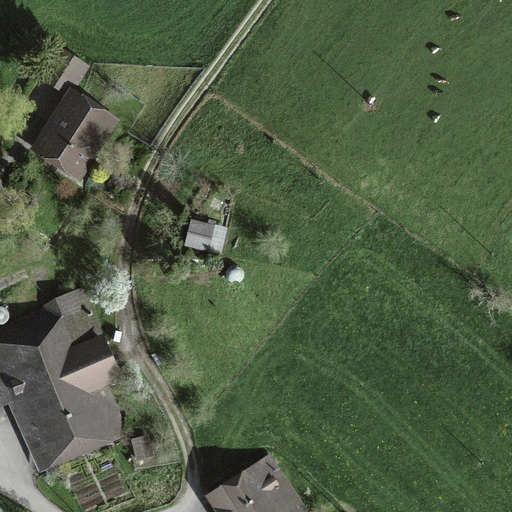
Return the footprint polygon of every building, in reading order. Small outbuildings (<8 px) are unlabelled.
[(60,52),(44,77),(69,94),(85,68),(60,52)] [(78,173),(111,123),(71,96),(37,146),(78,173)] [(191,220),(184,244),(205,250),(211,226),(191,220)] [(0,342),(46,455),(120,424),(102,382),(117,376),(99,333),(71,345),(58,315),(0,338),(0,342)] [(252,478),(243,464),(207,488),(222,511),(288,511),(300,505),(274,464),(252,478)]
